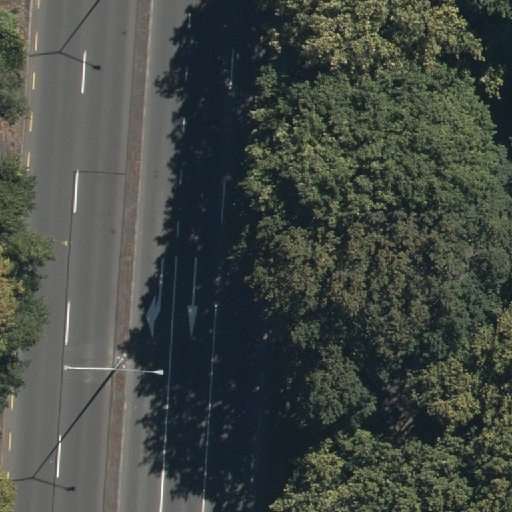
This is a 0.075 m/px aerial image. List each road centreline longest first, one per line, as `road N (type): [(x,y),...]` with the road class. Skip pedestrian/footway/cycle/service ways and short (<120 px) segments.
road 1 (primary): [(53,511),(89,0)]
road 2 (primary): [(238,0),(206,511)]
